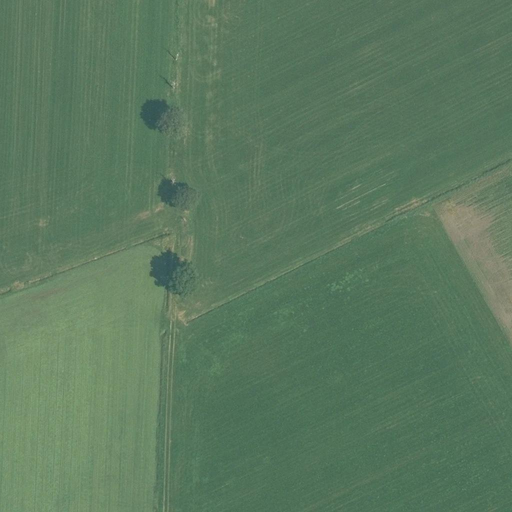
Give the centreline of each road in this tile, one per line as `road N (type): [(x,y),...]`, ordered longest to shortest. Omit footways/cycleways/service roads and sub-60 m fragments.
road 1 (track): [(178,240),(166,511)]
road 2 (track): [(178,240),(0,311)]
